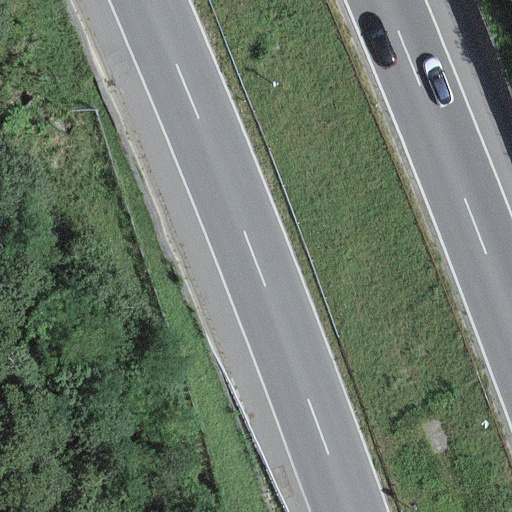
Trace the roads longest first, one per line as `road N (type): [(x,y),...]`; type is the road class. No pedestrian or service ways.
road 1 (motorway): [(142,0),(346,511)]
road 2 (motorway): [(511,337),(383,0)]
